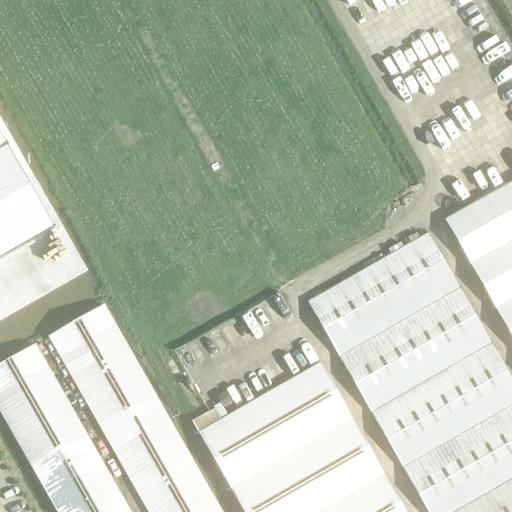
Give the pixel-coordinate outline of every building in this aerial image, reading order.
[(0,135),(0,260),(54,229),(0,135)] [(511,179),(459,205),(511,314),(511,179)] [(511,511),(511,369),(439,229),(317,292),(431,511),(511,511)] [(220,511),(182,443),(103,306),(48,337),(147,511),(220,511)] [(0,364),(0,412),(31,467),(56,511),(129,511),(86,436),(34,345),(0,364)] [(404,511),(319,362),(197,433),(242,511),(404,511)]
